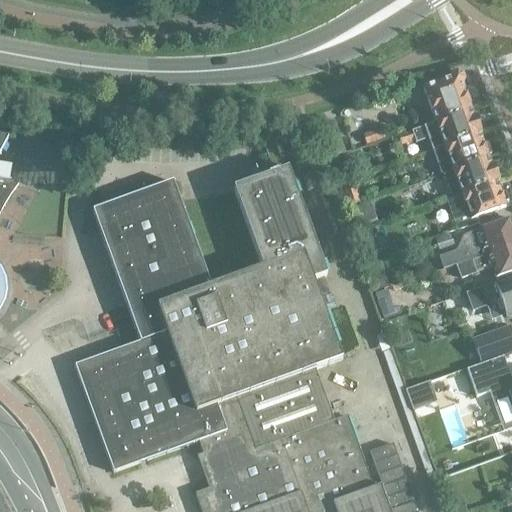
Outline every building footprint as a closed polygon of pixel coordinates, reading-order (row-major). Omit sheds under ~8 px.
[(434,124),(469,111),(461,90),(464,82),(461,77),(457,75),(451,77),(448,82),(422,91),(434,124)] [(469,111),(434,124),(398,137),(401,146),(414,141),(416,145),(425,142),(424,140),(427,139),(432,153),(479,135),(474,120),(472,121),(469,111)] [(326,162),(346,155),(333,121),(314,128),(326,162)] [(384,141),(381,130),(362,136),(366,147),(384,141)] [(313,135),(312,133),(288,141),(306,192),(330,184),(313,135)] [(479,135),(432,153),(440,176),(443,175),(486,160),(485,159),(489,157),(485,147),(481,148),(477,137),(480,136),(479,135)] [(15,190),(17,187),(18,186),(17,186),(15,188),(8,186),(10,172),(0,170),(0,155),(7,142),(0,140),(0,295),(1,290),(0,285),(0,214),(2,211),(5,205),(7,202),(11,196),(15,190)] [(272,170),(281,167),(273,144),(264,148),(272,170)] [(461,197),(497,183),(492,168),(489,169),(486,160),(443,175),(452,200),(461,197)] [(336,188),(356,180),(351,182),(345,165),(329,171),(336,188)] [(356,180),(336,188),(344,209),(364,201),(356,180)] [(497,184),(497,183),(461,197),(452,200),(446,202),(457,232),(478,225),(476,219),(504,209),(503,206),(507,204),(503,195),(499,196),(495,185),(497,184)] [(312,194),(320,216),(329,213),(337,235),(347,232),(331,187),(312,194)] [(346,213),(352,230),(376,222),(370,205),(346,213)] [(455,266),(511,246),(511,222),(510,222),(509,222),(463,239),(462,256),(445,262),(448,271),(455,268),(455,266)] [(452,242),(449,234),(434,239),(437,248),(452,242)] [(511,275),(511,246),(455,266),(455,268),(460,281),(491,269),(496,281),(511,275)] [(43,264),(48,281),(61,277),(56,260),(43,264)] [(147,511),(264,511),(235,402),(227,404),(224,393),(308,370),(280,263),(109,308),(138,416),(159,410),(162,421),(126,431),(147,511)] [(369,278),(374,293),(385,289),(380,274),(369,278)] [(511,283),(495,290),(494,286),(466,296),(472,313),(486,308),(484,302),(488,301),(494,319),(504,315),(505,318),(511,315),(511,283)] [(389,289),(372,295),(381,321),(398,314),(389,289)] [(511,335),(509,328),(471,342),(480,366),(508,356),(511,354),(511,335)] [(477,399),(509,388),(499,360),(467,371),(477,399)] [(436,404),(430,384),(405,392),(412,412),(436,404)] [(463,511),(461,502),(450,506),(451,511),(463,511)]
